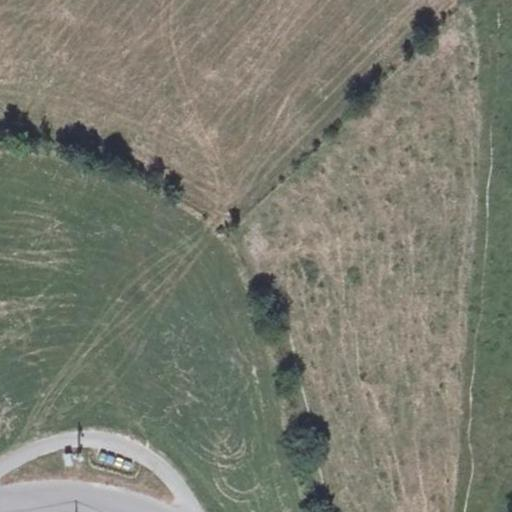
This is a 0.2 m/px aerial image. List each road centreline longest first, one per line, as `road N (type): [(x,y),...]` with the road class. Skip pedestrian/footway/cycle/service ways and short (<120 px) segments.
road 1 (track): [(0,465),(60,439),(122,440),(167,470),(185,494),(186,511)]
road 2 (tertiary): [(0,503),(75,497),(141,511)]
